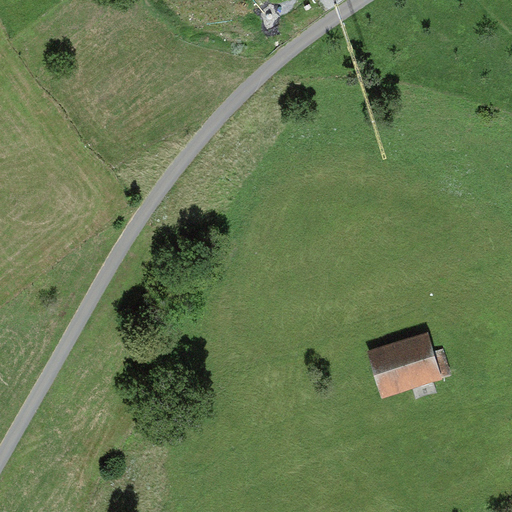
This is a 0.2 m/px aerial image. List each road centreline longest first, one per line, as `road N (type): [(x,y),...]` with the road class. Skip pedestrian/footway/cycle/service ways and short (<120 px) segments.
road 1 (unclassified): [(0,446),(91,267),(205,121),(371,0)]
road 2 (track): [(434,511),(377,402)]
